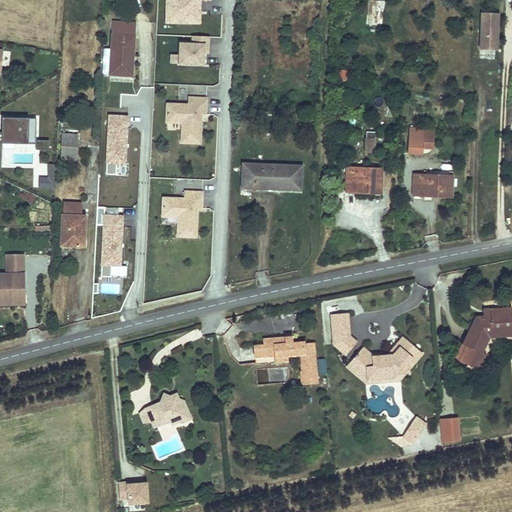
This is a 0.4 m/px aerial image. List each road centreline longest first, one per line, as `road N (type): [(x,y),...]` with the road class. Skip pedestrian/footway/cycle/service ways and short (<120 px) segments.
road 1 (tertiary): [(0,358),(511,242)]
road 2 (unknown): [(137,324),(151,30)]
road 3 (unknown): [(507,243),(511,21)]
road 4 (unknown): [(81,338),(90,150)]
